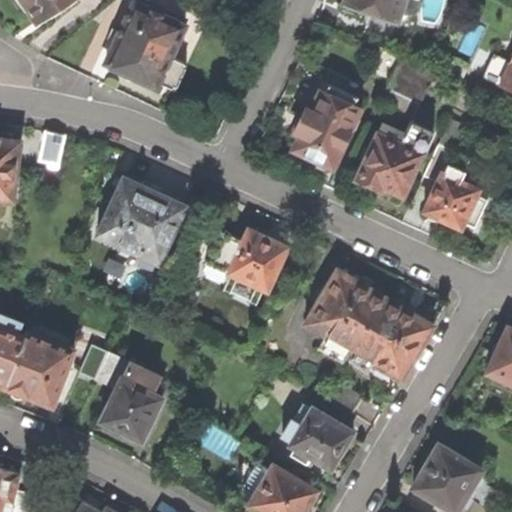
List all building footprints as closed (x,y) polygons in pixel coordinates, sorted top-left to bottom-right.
[(29,2),(38,18),(65,0),(14,0),(19,8),(29,2)] [(161,80),(178,87),(190,62),(174,54),(188,22),(170,15),(172,8),(153,0),(149,0),(148,4),(137,0),(135,0),(108,58),(109,62),(112,64),(112,67),(133,76),(153,85),(154,82),(156,84),(160,84),(161,80)] [(347,0),(346,6),(365,13),(368,5),(399,17),(403,8),(415,11),(419,0),(347,0)] [(404,54),(382,45),(373,67),(394,77),(404,54)] [(511,59),(498,53),(487,77),(511,88),(511,59)] [(384,99),(415,112),(437,70),(404,54),(394,77),(384,99)] [(330,165),(336,165),(355,126),(349,121),(353,115),(359,119),(365,104),(358,99),(359,94),(332,82),(329,87),(323,85),(314,106),(308,104),(301,119),(296,130),(301,133),(294,147),(317,157),(321,164),(327,166),(330,165)] [(451,219),(463,225),(465,220),(477,225),(490,197),(479,193),(481,187),(467,180),(471,171),(452,162),(457,150),(457,148),(468,122),(454,116),(427,174),(441,181),(428,208),(451,219)] [(384,120),(379,130),(405,140),(409,131),(384,120)] [(414,120),(409,131),(431,141),(436,129),(414,120)] [(0,193),(14,195),(20,139),(15,138),(15,133),(11,130),(6,129),(1,129),(0,129),(0,193)] [(68,132),(47,129),(41,158),(62,163),(68,132)] [(387,192),(399,197),(402,192),(406,194),(431,141),(409,131),(405,140),(379,130),(358,177),(372,184),(383,189),(387,185),(389,186),(387,192)] [(165,193),(126,176),(100,231),(161,260),(187,203),(165,193)] [(223,227),(216,241),(208,259),(210,260),(208,263),(207,268),(210,273),(215,277),(221,278),(228,276),(231,270),(264,285),(270,287),(290,243),(270,234),(271,230),(264,227),(258,224),(257,228),(250,226),(246,238),(223,227)] [(216,241),(193,230),(185,248),(208,259),(216,241)] [(350,272),(341,267),(329,286),(326,285),(318,297),(321,299),(307,320),(355,350),(388,295),(375,287),(376,283),(375,278),(371,275),(366,274),(362,274),(358,278),(350,272)] [(231,270),(228,276),(236,280),(233,289),(252,297),(256,289),(261,292),(264,285),(231,270)] [(404,304),(388,295),(355,350),(351,356),(363,364),(369,356),(403,377),(417,354),(436,323),(419,313),(420,310),(419,305),(410,298),(406,300),(404,304)] [(0,381),(6,384),(27,331),(17,328),(20,319),(3,312),(0,320),(0,381)] [(504,385),(506,379),(511,381),(511,326),(508,325),(493,357),(488,370),(492,372),(490,378),(504,385)] [(41,396),(53,401),(62,380),(65,381),(71,366),(69,364),(75,345),(28,327),(27,331),(6,384),(13,387),(14,390),(15,392),(18,394),(25,394),(28,392),(41,396)] [(123,427),(144,436),(164,393),(149,386),(154,376),(129,365),(131,356),(95,341),(82,369),(117,384),(102,417),(123,427)] [(352,410),(363,395),(336,379),(326,395),(331,398),(352,410)] [(357,413),(352,410),(331,398),(324,409),(316,405),(314,405),(305,400),(294,416),(303,422),(292,441),(331,465),(343,446),(353,428),(349,425),(357,413)] [(483,469),(439,443),(430,458),(414,486),(455,511),(456,511),(459,508),(465,511),(470,511),(477,501),(468,495),(483,469)] [(299,511),(302,508),(304,509),(309,501),(316,488),(274,463),(251,501),(269,511),(299,511)] [(0,511),(11,511),(17,489),(19,483),(21,480),(20,474),(15,469),(10,470),(0,467),(0,511)] [(28,511),(33,494),(17,489),(11,511),(28,511)] [(105,511),(103,511),(86,501),(79,511),(122,511),(119,510),(110,504),(105,511)]
